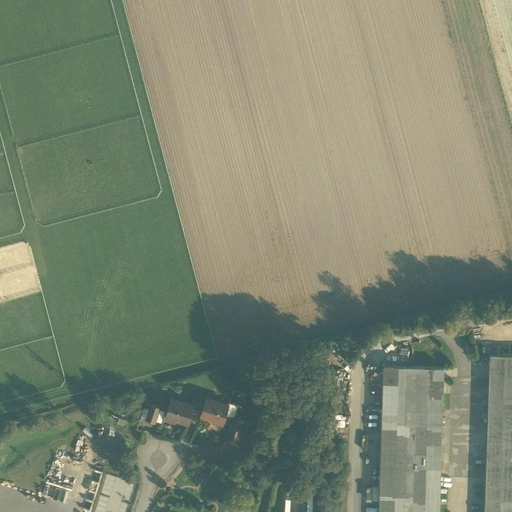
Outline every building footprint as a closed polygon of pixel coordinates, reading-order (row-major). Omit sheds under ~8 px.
[(484,511),(511,511),(511,354),(490,353),(484,511)] [(378,511),(438,511),(443,367),(383,365),(378,511)] [(223,377),(232,380),(235,368),(226,366),(223,377)] [(202,415),(222,421),(228,404),(207,397),(202,415)] [(167,415),(188,422),(193,404),(172,398),(167,415)] [(146,417),(155,420),(159,406),(151,403),(146,417)] [(226,430),(228,422),(224,421),(223,424),(211,422),(210,427),(226,430)] [(225,440),(238,444),(243,427),(230,423),(225,440)]
